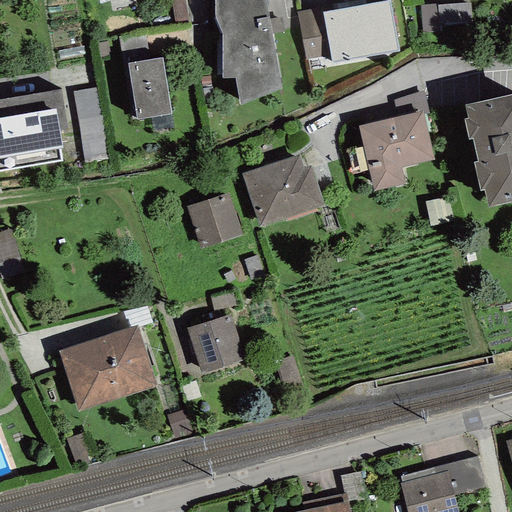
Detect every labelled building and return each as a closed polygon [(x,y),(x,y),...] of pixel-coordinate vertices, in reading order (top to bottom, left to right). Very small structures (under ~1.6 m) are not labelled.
[(183,0),(170,0),(175,25),(188,23),(183,0)] [(235,79),(240,106),(281,89),(271,35),(269,19),(265,0),(214,0),(214,18),(223,34),(221,79),(235,79)] [(332,63),(399,52),(389,1),(322,12),(321,7),(296,12),(306,61),(330,56),(332,63)] [(420,5),(423,34),(438,33),(436,3),(420,5)] [(473,30),(471,3),(437,6),(440,33),(473,30)] [(281,18),(269,19),(271,35),(283,32),(281,18)] [(121,58),(148,53),(144,32),(118,37),(121,58)] [(162,57),(127,63),(136,119),(171,114),(162,57)] [(72,91),(85,164),(110,160),(98,87),(72,91)] [(0,172),(62,162),(60,149),(63,149),(60,132),(67,130),(60,90),(0,99),(0,172)] [(423,111),(424,115),(429,113),(422,91),(393,100),(398,117),(423,111)] [(485,189),(489,207),(511,202),(511,96),(466,107),(469,120),(465,121),(469,140),(472,139),(477,162),(473,162),(480,190),(485,189)] [(398,117),(358,127),(373,191),(405,184),(401,168),(434,160),(424,115),(423,111),(398,117)] [(298,154),(241,173),(259,227),(323,205),(310,165),(303,168),(298,154)] [(228,193),(186,207),(200,249),(242,235),(228,193)] [(453,222),(447,198),(424,202),(430,227),(453,222)] [(10,229),(0,233),(0,278),(1,280),(24,273),(10,229)] [(243,261),(250,281),(264,276),(257,256),(243,261)] [(236,279),(231,271),(223,276),(228,284),(236,279)] [(213,312),(235,306),(232,292),(210,298),(213,312)] [(146,306),(122,312),(128,328),(137,326),(138,328),(152,324),(146,306)] [(230,314),(186,328),(201,374),(245,360),(230,314)] [(128,328),(58,350),(77,411),(156,386),(138,328),(137,326),(128,328)] [(184,410),(166,416),(174,440),(194,434),(184,410)] [(83,433),(65,440),(75,466),(89,461),(87,456),(91,454),(83,433)] [(447,471),(454,495),(485,488),(477,457),(445,465),(447,471)] [(400,477),(401,483),(447,471),(445,465),(400,477)] [(401,483),(399,484),(406,511),(457,511),(454,495),(447,471),(401,483)] [(346,493),(348,502),(365,498),(360,472),(339,476),(343,494),(346,493)] [(303,511),(348,502),(346,493),(343,494),(301,503),(303,511)] [(303,511),(300,511),(350,511),(348,502),(303,511)]
